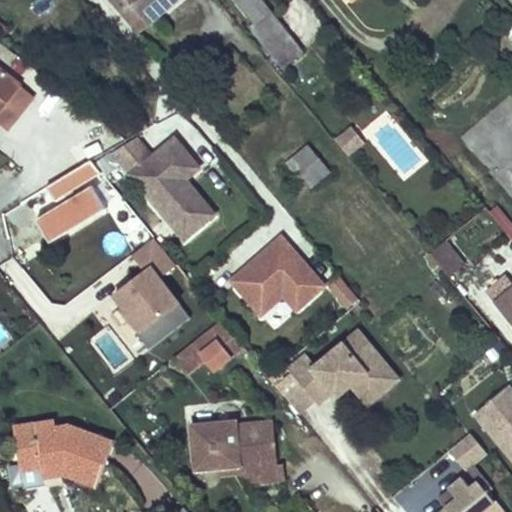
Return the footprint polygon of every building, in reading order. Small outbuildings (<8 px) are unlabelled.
[(112,0),(137,30),(150,21),(146,15),(163,0),(112,0)] [(262,0),(237,0),(256,23),(252,27),(285,67),(304,51),(262,0)] [(0,111),(23,84),(0,66),(0,111)] [(353,125),(335,137),(347,155),(365,143),(353,125)] [(205,220),(176,185),(184,177),(198,166),(174,137),(151,155),(137,137),(111,150),(183,238),(205,220)] [(304,141),(285,162),(311,186),(331,164),(304,141)] [(102,171),(91,158),(46,186),(55,200),(59,198),(62,203),(36,218),(50,242),(107,207),(94,184),(74,196),(71,190),(102,171)] [(271,172),(265,177),(283,198),(289,194),(271,172)] [(213,213),(184,177),(176,185),(205,220),(213,213)] [(511,240),(511,219),(499,202),(489,210),(511,240)] [(325,284),(282,235),(232,278),(262,312),(284,292),(297,308),(325,284)] [(139,335),(150,350),(192,318),(161,278),(178,265),(153,236),(133,253),(146,271),(115,294),(142,330),(139,335)] [(445,240),(430,253),(443,269),(449,276),(465,263),(445,240)] [(511,301),(503,290),(511,282),(511,274),(507,268),(484,287),(509,316),(511,313),(511,301)] [(362,300),(341,275),(330,284),(351,309),(362,300)] [(511,282),(503,290),(511,301),(511,313),(509,316),(511,320),(511,282)] [(275,325),(294,311),(285,299),(267,312),(275,325)] [(220,317),(175,356),(190,374),(206,361),(216,372),(246,347),(220,317)] [(290,368),(319,403),(332,392),(337,397),(352,385),(361,377),(370,387),(392,369),(359,330),(318,364),(308,353),(290,368)] [(361,377),(352,385),(368,404),(399,379),(392,369),(370,387),(361,377)] [(471,419),(511,465),(511,389),(509,386),(471,419)] [(235,419),(192,423),(194,453),(211,468),(244,465),(249,468),(278,466),(275,421),(237,424),(235,419)] [(102,486),(117,445),(74,428),(59,431),(58,423),(18,430),(26,474),(43,470),(65,466),(70,467),(67,475),(102,486)] [(468,470),(487,449),(467,431),(448,452),(468,470)] [(244,465),(211,468),(220,475),(242,473),(253,483),(280,481),(278,466),(249,468),(244,465)] [(67,475),(70,467),(65,466),(43,470),(45,481),(67,475)]
